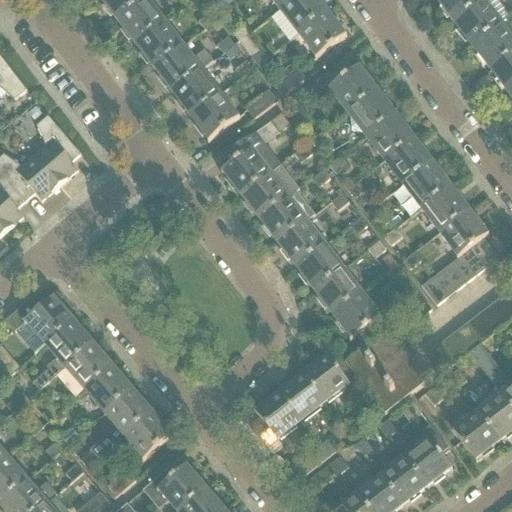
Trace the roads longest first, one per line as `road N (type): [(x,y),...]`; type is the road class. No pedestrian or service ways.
road 1 (residential): [(195,410),(270,346),(274,319),(157,162)]
road 2 (residential): [(511,191),(367,4)]
road 3 (residential): [(195,410),(57,248)]
road 4 (residential): [(157,162),(31,0)]
road 5 (residential): [(281,511),(195,410)]
road 6 (residential): [(57,248),(157,162)]
